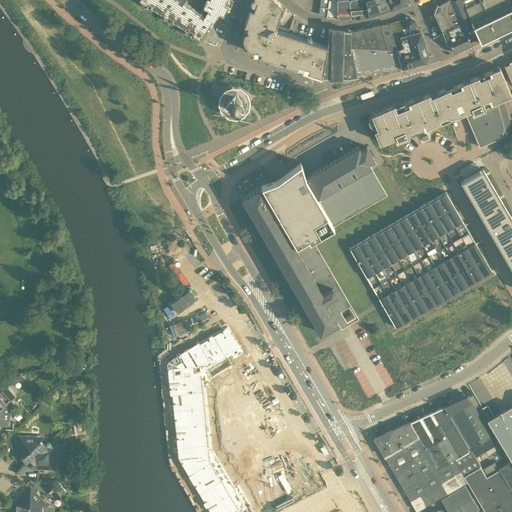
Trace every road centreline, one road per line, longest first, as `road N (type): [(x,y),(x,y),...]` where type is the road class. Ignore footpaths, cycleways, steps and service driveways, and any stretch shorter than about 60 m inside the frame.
road 1 (residential): [(194,279),(240,327),(336,485)]
road 2 (tertiary): [(511,44),(329,110)]
road 3 (unclassified): [(350,427),(477,365),(511,339)]
road 4 (residential): [(329,110),(314,86),(229,55),(241,0)]
road 5 (unclassified): [(476,152),(448,167),(447,176),(511,289)]
road 6 (tertiary): [(329,110),(202,180)]
road 7 (tertiary): [(170,97),(159,71),(69,0)]
road 8 (tertiary): [(339,434),(271,317)]
